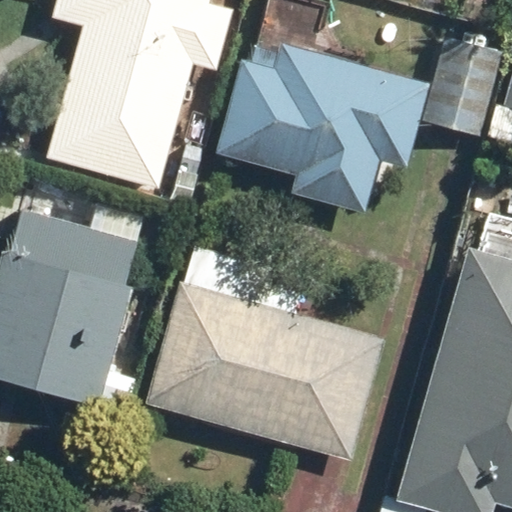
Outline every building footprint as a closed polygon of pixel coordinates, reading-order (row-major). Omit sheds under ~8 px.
[(214,0),(55,0),(51,16),(83,25),(47,151),(161,184),(197,58),(219,64),(235,11),(213,5),(214,0)] [(244,53),(221,147),(299,166),(293,189),(371,208),(384,157),(412,164),(434,77),(284,40),(283,46),(253,38),(249,54),(244,53)] [(511,71),(492,134),(511,140),(511,71)] [(19,200),(0,262),(0,372),(102,403),(139,281),(130,278),(150,211),(93,194),(86,220),(19,200)] [(511,251),(475,241),(401,495),(460,511),(494,511),(498,500),(511,503),(511,251)] [(147,397),(352,456),(388,336),(182,276),(147,397)]
